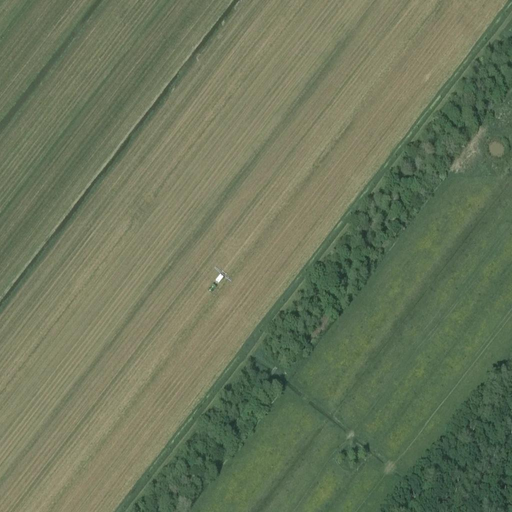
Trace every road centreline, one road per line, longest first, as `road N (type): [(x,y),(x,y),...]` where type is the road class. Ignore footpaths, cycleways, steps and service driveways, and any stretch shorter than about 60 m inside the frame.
road 1 (track): [(127,511),(511,14)]
road 2 (track): [(511,221),(289,511)]
